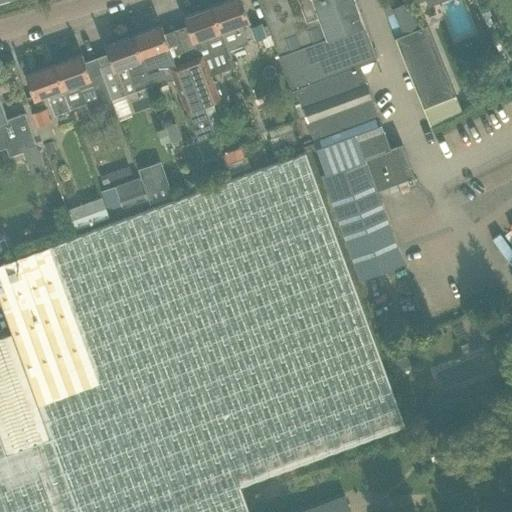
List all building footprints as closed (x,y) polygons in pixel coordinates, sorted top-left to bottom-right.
[(241,0),(226,0),(210,6),(226,50),(249,42),(242,23),(249,21),(247,14),(241,0)] [(258,0),(265,19),(281,62),(291,88),(295,87),(326,172),(322,174),(359,278),(404,262),(376,189),(413,175),(401,143),(390,147),(359,63),(376,57),(355,0),(258,0)] [(198,54),(187,58),(203,104),(220,98),(209,69),(231,62),(226,50),(210,6),(183,16),(198,54)] [(265,19),(248,25),(263,68),(281,62),(265,19)] [(161,24),(130,35),(142,68),(167,59),(186,111),(187,111),(198,140),(214,134),(203,104),(187,58),(175,63),(161,24)] [(396,37),(424,106),(431,125),(462,111),(456,94),(427,24),(396,37)] [(113,69),(101,73),(111,99),(136,90),(149,85),(142,68),(130,35),(104,45),(111,63),(113,69)] [(82,53),(53,63),(70,108),(85,102),(91,100),(102,96),(106,107),(113,105),(111,99),(101,73),(96,75),(90,77),(89,72),(82,53)] [(25,74),(32,92),(34,98),(47,93),(54,113),(70,108),(53,63),(25,74)] [(0,147),(8,145),(11,154),(30,147),(29,144),(37,141),(25,111),(7,118),(0,97),(0,147)] [(51,121),(46,108),(32,113),(41,139),(54,134),(49,122),(51,121)] [(174,122),(164,126),(164,127),(169,140),(170,142),(180,139),(174,122)] [(164,127),(156,130),(161,143),(169,140),(164,127)] [(292,129),(271,137),(276,150),(297,142),(292,129)] [(52,140),(44,143),(47,154),(56,151),(52,140)] [(0,511),(249,511),(238,483),(402,423),(304,153),(0,263),(0,291),(15,333),(0,338),(0,511)] [(241,158),(226,164),(229,174),(245,169),(241,158)] [(162,172),(144,179),(152,201),(171,194),(162,172)] [(190,172),(182,175),(186,188),(200,183),(197,176),(190,172)] [(107,173),(100,176),(103,185),(110,183),(107,173)] [(114,186),(100,191),(102,196),(107,210),(121,205),(122,208),(146,200),(138,178),(114,186)] [(107,210),(102,196),(66,209),(73,228),(109,215),(107,210)] [(0,255),(10,252),(4,237),(0,238),(0,255)] [(392,357),(390,357),(395,370),(414,363),(409,350),(392,357)] [(349,511),(343,494),(294,511),(349,511)]
